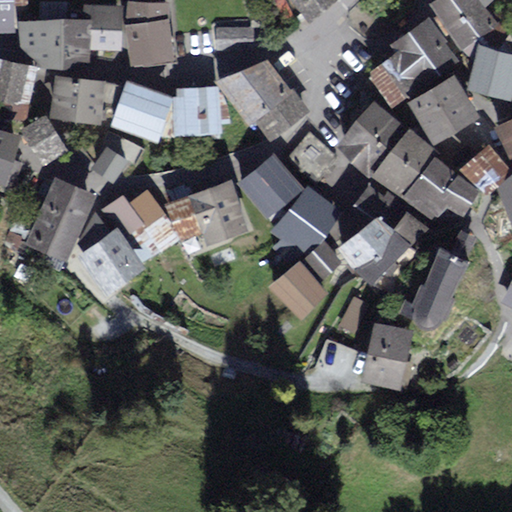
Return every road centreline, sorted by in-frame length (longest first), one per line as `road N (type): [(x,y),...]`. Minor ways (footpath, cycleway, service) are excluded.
road 1 (residential): [(42,65),(42,105),(91,172),(116,189),(198,175),(274,145),(311,119)]
road 2 (residential): [(42,65),(153,78),(326,40)]
